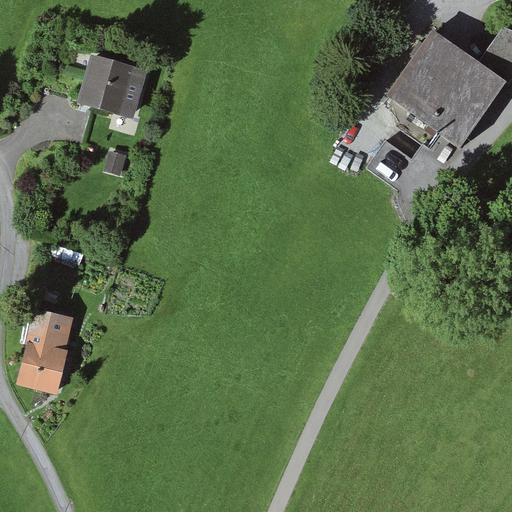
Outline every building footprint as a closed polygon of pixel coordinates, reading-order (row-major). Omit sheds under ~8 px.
[(511,35),(504,33),(478,69),(506,89),(511,83),(511,35)] [(459,154),(506,89),(478,69),(433,36),(386,101),(459,154)] [(152,74),(93,57),(82,108),(136,121),(152,74)] [(124,159),(110,155),(104,174),(118,179),(124,159)] [(78,321),(36,311),(19,391),(62,400),(78,321)]
